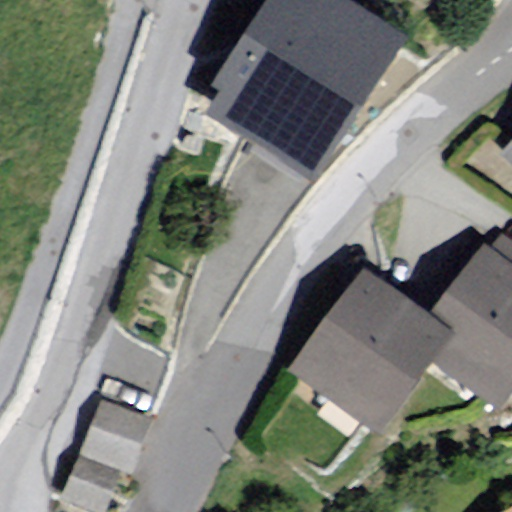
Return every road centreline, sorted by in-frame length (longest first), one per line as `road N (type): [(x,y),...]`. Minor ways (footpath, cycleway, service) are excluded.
road 1 (residential): [(166,511),(253,334),(300,259),(351,195),(511,45)]
road 2 (residential): [(181,0),(71,338),(22,455),(14,511)]
